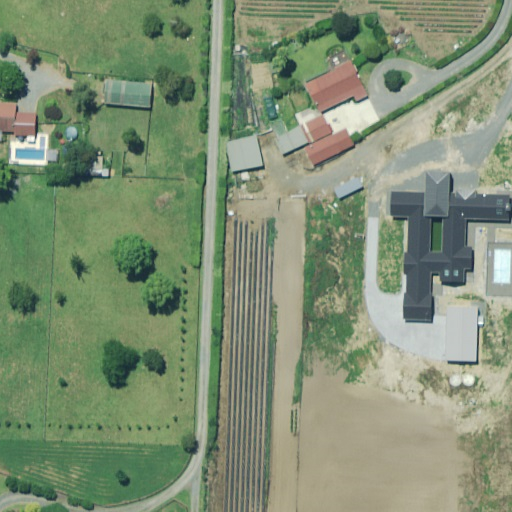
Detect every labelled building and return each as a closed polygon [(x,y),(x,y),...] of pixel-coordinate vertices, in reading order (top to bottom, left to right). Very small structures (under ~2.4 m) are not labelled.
[(311,84),(324,112),(356,96),(360,103),(372,97),(355,62),(311,84)] [(157,84),(110,80),(108,104),(155,108),(157,84)] [(39,137),(40,113),(20,112),(21,103),(0,102),(0,132),(18,133),(18,136),(39,137)] [(317,165),(359,147),(349,126),(335,132),(328,116),(279,138),(286,154),(308,145),(317,165)] [(267,166),(261,137),(230,143),(236,172),(267,166)] [(269,183),(267,169),(251,172),(252,175),(247,176),(249,187),(269,183)]
